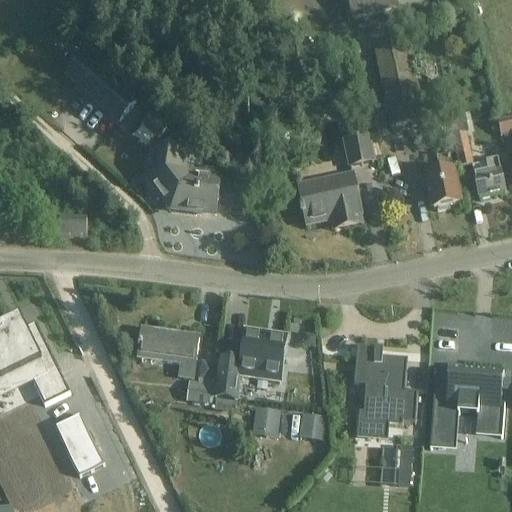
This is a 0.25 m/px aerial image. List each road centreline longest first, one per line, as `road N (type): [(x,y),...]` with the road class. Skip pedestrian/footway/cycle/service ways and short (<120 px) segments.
road 1 (tertiary): [(144,272),(297,287),(511,251)]
road 2 (unclassified): [(62,263),(64,287),(170,511)]
road 3 (unclassified): [(144,272),(142,221),(0,93)]
